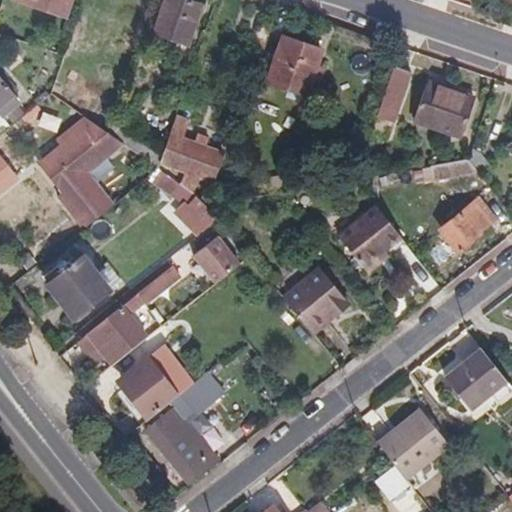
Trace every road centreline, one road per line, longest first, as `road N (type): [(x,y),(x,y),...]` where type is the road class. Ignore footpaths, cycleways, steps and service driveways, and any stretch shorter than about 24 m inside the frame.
road 1 (residential): [(203,511),(511,264)]
road 2 (tertiary): [(511,55),(348,0)]
road 3 (secondary): [(103,511),(0,381)]
